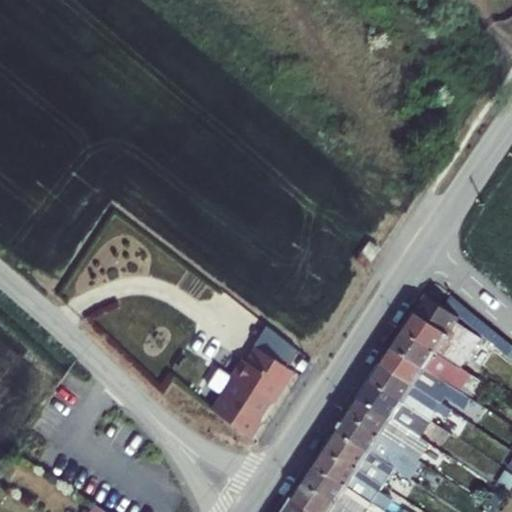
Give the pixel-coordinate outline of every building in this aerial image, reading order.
[(426,295),(403,330),(462,367),(481,338),(457,322),(460,317),(426,295)] [(475,376),(403,330),(393,346),(451,384),(455,378),(468,387),(475,376)] [(464,393),(451,384),(393,346),(381,363),(440,402),(444,404),(448,398),(466,410),(473,399),(464,393)] [(206,418),(241,446),(253,432),(250,430),(265,410),(268,412),(291,383),(258,357),(247,370),(243,367),(230,382),(233,384),(206,418)] [(440,402),(381,363),(370,379),(432,420),(439,409),(447,415),(451,409),(444,404),(440,402)] [(451,384),(464,393),(468,387),(455,378),(451,384)] [(421,437),(432,420),(370,379),(359,397),(421,437)] [(421,437),(359,397),(348,413),(420,460),(431,444),(421,437)] [(423,462),(420,460),(348,413),(338,429),(397,468),(400,463),(416,473),(423,462)] [(400,482),(391,476),(397,468),(338,429),(325,448),(384,487),(393,492),(400,482)] [(380,494),(384,487),(325,448),(315,464),(374,503),(380,494)] [(386,511),(385,511),(374,503),(315,464),(303,482),(348,511),(386,511)] [(348,511),(303,482),(292,498),(312,511),(348,511)] [(392,501),(380,494),(374,503),(385,511),(392,501)] [(312,511),(292,498),(283,511),(312,511)] [(105,511),(85,499),(77,511),(78,511),(105,511)]
